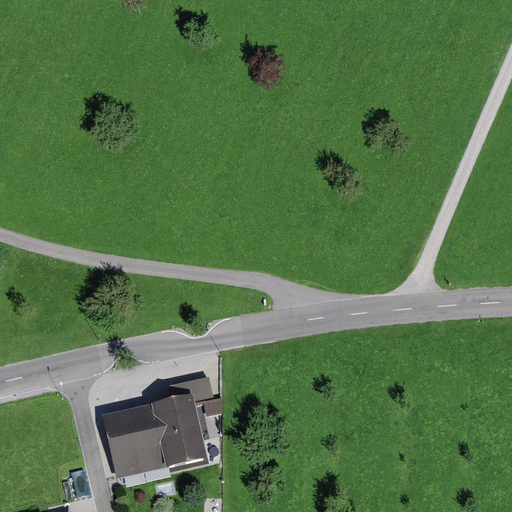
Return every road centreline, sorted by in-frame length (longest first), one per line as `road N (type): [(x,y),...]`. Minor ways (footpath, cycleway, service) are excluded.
road 1 (residential): [(312,320),(307,303),(254,282),(140,267),(0,233)]
road 2 (tertiary): [(312,320),(200,346),(122,348),(0,383)]
road 3 (track): [(409,309),(511,73)]
road 4 (tertiary): [(511,303),(312,320)]
